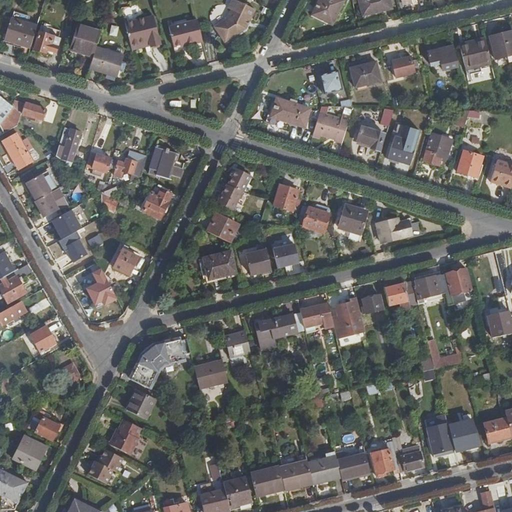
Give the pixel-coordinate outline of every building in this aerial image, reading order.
[(215,30),(226,44),(247,29),(257,11),(233,0),(232,0),(228,9),(232,12),(227,20),(215,30)] [(344,2),(339,0),(321,0),(317,10),(319,11),(316,17),(333,25),(344,2)] [(393,9),(390,0),(364,0),(368,15),(393,9)] [(31,26),(33,21),(15,16),(13,21),(31,26)] [(154,19),(126,25),(132,48),(150,44),(151,48),(152,49),(161,47),(154,19)] [(6,43),(31,51),(38,28),(31,26),(13,21),(6,43)] [(174,49),(203,43),(199,22),(187,25),(173,28),(169,29),(174,49)] [(111,25),(109,35),(116,36),(118,27),(111,25)] [(97,49),(102,34),(79,27),(72,51),(95,58),(97,49)] [(492,47),(511,42),(511,32),(490,38),(492,47)] [(48,51),(56,54),(61,40),(41,33),(34,51),(47,55),(48,51)] [(492,65),(486,38),(475,41),(476,43),(461,47),(465,67),(480,63),(481,67),(492,65)] [(511,52),(511,42),(492,47),(495,59),(506,57),(505,54),(511,52)] [(150,44),(132,48),(133,53),(151,48),(150,44)] [(461,77),(454,46),(428,52),(431,66),(443,63),(445,72),(449,70),(451,80),(461,77)] [(125,57),(97,49),(95,58),(91,70),(119,78),(125,57)] [(392,61),(397,79),(416,74),(411,57),(392,61)] [(352,68),(356,88),(382,82),(378,62),(352,68)] [(466,71),(481,67),(480,63),(465,67),(466,71)] [(344,90),(340,71),(321,76),(325,94),(344,90)] [(288,124),(304,128),(310,110),(297,106),(298,102),(283,98),(282,101),(273,98),(266,123),(286,129),(288,124)] [(22,116),(25,106),(15,103),(13,110),(0,100),(0,127),(1,128),(5,136),(18,128),(22,116)] [(42,122),(46,112),(25,106),(22,116),(28,118),(27,121),(36,124),(38,121),(42,122)] [(349,119),(351,114),(352,110),(345,108),(342,117),(349,119)] [(389,126),(394,111),(387,109),(383,124),(389,126)] [(467,116),(469,110),(459,110),(456,124),(464,126),(467,116)] [(480,118),(481,110),(469,110),(467,116),(480,118)] [(343,141),(349,119),(342,117),(342,116),(340,121),(319,115),(312,137),(319,140),(320,137),(334,142),(336,139),(343,141)] [(371,149),(382,152),(386,135),(362,127),(357,142),(372,146),(371,149)] [(56,158),(60,162),(69,133),(64,132),(56,158)] [(69,133),(60,162),(70,170),(78,149),(79,144),(81,137),(69,133)] [(442,137),(431,133),(422,161),(439,166),(441,158),(447,159),(452,141),(442,138),(442,137)] [(22,144),(17,136),(2,145),(19,173),(34,164),(28,153),(22,144)] [(410,167),(417,143),(395,136),(388,160),(410,167)] [(51,155),(56,140),(50,138),(46,150),(51,155)] [(31,151),(26,142),(22,144),(28,153),(31,151)] [(172,178),(180,181),(185,165),(176,162),(179,153),(170,151),(170,149),(166,148),(166,150),(157,147),(149,175),(170,182),(172,178)] [(130,183),(141,178),(147,157),(130,152),(126,165),(118,163),(115,174),(122,176),(123,173),(132,176),(130,183)] [(457,171),(476,178),(482,157),(463,152),(457,171)] [(85,170),(107,177),(112,162),(89,155),(85,170)] [(511,189),(511,186),(511,166),(497,161),(490,183),(511,189)] [(49,171),(27,184),(38,202),(36,203),(46,219),(68,206),(58,190),(60,189),(49,171)] [(236,171),(229,188),(241,194),(243,195),(247,186),(250,178),(236,171)] [(102,195),(115,189),(104,186),(104,187),(101,194),(101,195),(102,195)] [(243,195),(246,196),(247,197),(252,188),(247,186),(243,195)] [(292,214),(299,191),(280,186),(273,208),(292,214)] [(172,195),(153,187),(142,211),(161,219),(172,195)] [(219,205),(232,211),(237,202),(241,194),(229,188),(227,187),(219,205)] [(241,194),(237,202),(242,204),(246,196),(243,195),(241,194)] [(119,204),(106,199),(102,206),(115,212),(119,204)] [(318,205),(317,208),(332,213),(333,209),(332,207),(320,204),(318,205)] [(368,213),(346,205),(340,229),(361,236),(368,213)] [(303,216),(301,215),(298,224),(304,226),(303,228),(325,235),(332,213),(317,208),(310,206),(309,208),(306,217),(303,216)] [(93,227),(103,227),(102,207),(92,208),(93,227)] [(70,212),(65,216),(66,218),(46,231),(52,241),(78,226),(70,212)] [(207,234),(231,246),(239,227),(216,216),(207,234)] [(409,221),(400,223),(399,219),(376,224),(381,243),(413,235),(409,221)] [(92,250),(103,244),(98,234),(87,240),(92,250)] [(285,247),(274,250),(279,268),(300,263),(295,245),(285,247)] [(141,258),(124,249),(115,267),(132,276),(141,258)] [(258,274),(272,270),(267,250),(246,256),(251,274),(257,272),(258,274)] [(207,278),(208,281),(236,274),(232,256),(219,260),(218,256),(198,261),(203,279),(207,278)] [(0,259),(0,283),(14,276),(4,257),(0,259)] [(198,284),(208,281),(207,278),(203,279),(198,261),(193,263),(198,284)] [(83,290),(96,311),(117,298),(96,264),(86,269),(94,283),(83,290)] [(467,269),(441,275),(442,277),(445,293),(446,295),(453,293),(471,289),(467,269)] [(441,275),(440,271),(416,278),(417,284),(442,277),(441,275)] [(417,287),(415,287),(418,300),(445,293),(442,277),(417,284),(417,287)] [(26,297),(20,285),(18,282),(17,280),(0,288),(0,292),(8,306),(26,297)] [(418,300),(415,287),(413,282),(384,289),(389,307),(397,305),(399,305),(401,313),(410,310),(409,307),(419,305),(418,300)] [(448,304),(473,298),(471,289),(453,293),(446,295),(448,304)] [(385,310),(382,295),(364,300),(368,315),(385,310)] [(511,332),(511,319),(507,296),(498,298),(502,313),(490,316),(495,337),(511,332)] [(362,318),(358,301),(350,303),(336,306),(338,316),(332,318),(334,328),(337,339),(365,332),(362,318)] [(329,303),(300,310),(301,314),(304,327),(324,322),(326,330),(334,328),(332,318),(329,303)] [(20,306),(0,317),(0,324),(2,328),(6,325),(7,326),(21,318),(20,317),(25,314),(20,306)] [(304,327),(301,314),(293,316),(297,331),(304,330),(304,327)] [(297,331),(293,316),(255,325),(261,351),(275,348),(274,340),(297,334),(297,331)] [(424,328),(434,370),(440,368),(430,326),(424,328)] [(47,330),(30,340),(42,359),(52,354),(50,351),(57,347),(47,330)] [(251,354),(246,332),(225,337),(231,360),(251,354)] [(131,381),(150,391),(163,368),(166,364),(186,360),(182,340),(157,346),(144,358),(131,381)] [(223,363),(195,370),(200,390),(228,383),(223,363)] [(79,381),(71,368),(58,375),(66,388),(79,381)] [(485,383),(493,381),(491,373),(483,375),(485,383)] [(375,385),(367,387),(369,396),(377,394),(375,385)] [(331,396),(329,389),(321,392),(322,398),(331,396)] [(137,392),(134,391),(125,411),(127,412),(137,392)] [(137,392),(127,412),(146,422),(156,401),(137,392)] [(342,402),(351,400),(349,393),(340,395),(342,402)] [(324,409),(322,399),(312,401),(316,412),(324,409)] [(454,453),(449,433),(445,416),(437,418),(424,421),(426,430),(434,459),(454,453)] [(33,417),(28,429),(34,431),(39,419),(33,417)] [(44,417),(43,420),(59,428),(56,434),(59,435),(63,426),(44,417)] [(510,436),(506,419),(483,424),(488,444),(510,438),(510,436)] [(59,428),(43,420),(36,435),(52,443),(56,434),(59,428)] [(237,428),(235,421),(224,424),(226,431),(237,428)] [(141,431),(123,422),(118,433),(120,434),(118,439),(115,440),(111,448),(130,458),(139,440),(138,436),(141,431)] [(456,433),(460,452),(478,448),(473,429),(456,433)] [(35,473),(40,463),(37,462),(43,449),(23,439),(12,461),(35,473)] [(401,457),(404,472),(424,467),(420,450),(407,453),(405,447),(394,450),(396,458),(401,457)] [(37,462),(40,463),(46,450),(43,449),(37,462)] [(124,462),(106,452),(99,466),(95,464),(88,478),(106,487),(113,474),(117,476),(124,462)] [(387,475),(393,474),(390,459),(389,453),(371,457),(376,478),(387,475)] [(313,483),(314,487),(342,480),(338,462),(336,454),(326,457),(327,462),(309,467),(313,483)] [(342,481),(369,474),(365,454),(338,462),(342,480),(342,481)] [(298,463),(279,468),(279,469),(284,491),(285,492),(299,489),(298,487),(313,483),(309,467),(306,455),(297,457),(298,463)] [(399,472),(400,474),(404,472),(401,457),(396,458),(399,472)] [(393,474),(399,472),(396,458),(390,459),(393,474)] [(222,480),(218,466),(210,468),(213,482),(222,480)] [(279,469),(251,476),(256,498),(284,491),(279,469)] [(0,511),(14,511),(16,511),(18,506),(28,485),(3,474),(1,472),(0,472),(0,511)] [(245,479),(223,484),(224,492),(229,509),(238,507),(238,510),(252,506),(245,479)] [(222,511),(229,511),(229,509),(224,492),(200,498),(203,511),(218,511),(222,511)] [(495,511),(490,492),(481,495),(486,511),(484,511),(495,511)] [(98,511),(75,501),(69,511),(98,511)] [(162,504),(164,511),(174,508),(173,502),(162,504)]
